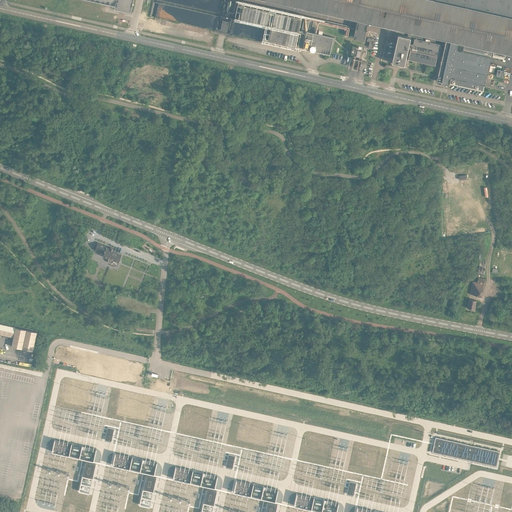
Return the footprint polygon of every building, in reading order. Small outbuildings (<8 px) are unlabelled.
[(92,0),(115,5),(114,8),(130,12),(132,0),(92,0)] [(511,0),(265,0),(265,2),(298,9),(298,7),(301,8),(301,7),(301,5),(306,6),(305,11),(310,12),(311,7),(347,16),(350,16),(352,17),(355,17),(356,18),(366,20),(371,21),(371,22),(370,24),(381,27),(382,27),(382,23),(409,29),(411,30),(413,30),(414,31),(418,31),(417,35),(442,41),(443,37),(446,38),(444,47),(436,81),(441,82),(440,85),(445,86),(445,83),(449,84),(482,91),(483,91),(484,87),(486,77),(490,58),(492,48),(494,48),(493,54),(505,57),(506,51),(511,52),(511,54),(511,0)] [(222,20),(220,29),(226,31),(228,21),(222,20)] [(308,21),(303,20),(297,47),(329,54),(332,37),(306,31),(308,21)] [(386,39),(382,57),(383,56),(391,58),(392,59),(392,61),(392,60),(392,61),(391,63),(403,66),(404,62),(407,63),(408,59),(434,65),(436,57),(438,57),(441,45),(415,39),(413,45),(412,44),(408,44),(409,39),(411,30),(409,29),(407,37),(398,35),(397,36),(396,41),(386,39)] [(112,262),(113,262),(113,261),(113,260),(118,262),(121,254),(112,250),(113,248),(110,247),(98,243),(97,243),(94,250),(100,252),(99,254),(108,258),(108,259),(108,260),(108,261),(108,262),(109,262),(109,263),(110,263),(111,263),(112,262)] [(477,282),(472,281),(470,294),(481,296),(484,284),(485,279),(478,277),(477,282)] [(467,308),(474,309),(476,300),(469,299),(467,308)] [(32,351),(36,332),(0,323),(0,334),(13,337),(11,346),(32,351)] [(21,430),(20,440),(33,441),(35,431),(21,430)] [(433,445),(431,452),(439,454),(439,452),(442,453),(441,454),(445,455),(447,455),(452,457),(453,457),(457,458),(458,458),(460,458),(461,459),(465,460),(466,460),(469,460),(471,461),(473,461),(474,461),(480,463),(482,463),(488,465),(490,465),(496,466),(499,451),(498,451),(497,451),(491,449),(489,449),(483,447),(481,447),(475,446),(473,445),(472,445),(469,445),(467,444),(466,444),(464,443),(463,443),(461,443),(460,442),(458,442),(457,442),(453,441),(452,441),(447,440),(446,439),(441,438),(440,438),(435,437),(434,439),(433,445)] [(54,439),(51,451),(69,455),(71,443),(54,439)] [(31,444),(26,480),(32,481),(38,445),(31,444)] [(115,452),(112,465),(129,469),(132,456),(115,452)] [(85,461),(82,476),(92,478),(95,464),(85,461)] [(175,466),(172,478),(190,482),(192,470),(175,466)] [(146,475),(143,489),(153,491),(156,477),(146,475)] [(236,479),(233,492),(250,496),(253,483),(236,479)] [(206,488),(203,503),(213,505),(216,491),(206,488)] [(296,493),(293,505),(311,509),(313,497),(296,493)] [(267,502),(264,511),(274,511),(277,504),(267,502)]
